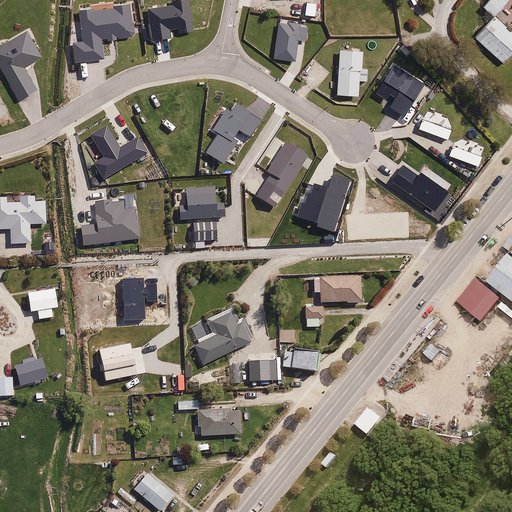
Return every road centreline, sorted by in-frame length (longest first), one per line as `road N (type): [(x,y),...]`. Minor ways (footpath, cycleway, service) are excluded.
road 1 (primary): [(251,511),(511,186)]
road 2 (residential): [(0,146),(138,75),(220,64)]
road 3 (residential): [(220,64),(353,142)]
